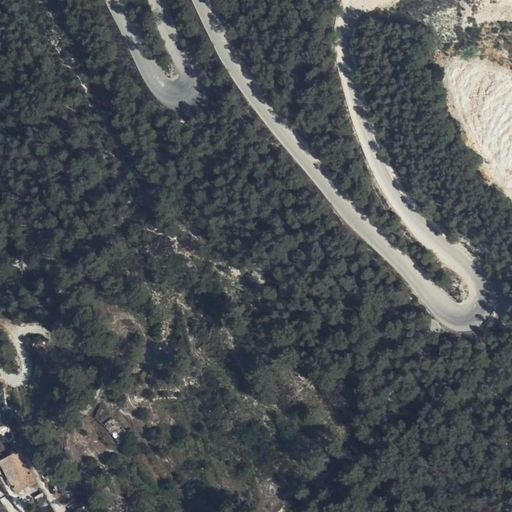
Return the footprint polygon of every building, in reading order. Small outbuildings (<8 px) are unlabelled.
[(62,391),(70,394),(74,389),(68,381),(67,382),(61,376),(52,389),(60,390),(62,391)] [(57,418),(72,418),(67,400),(70,394),(62,391),(60,390),(57,396),(57,418)] [(0,428),(9,423),(5,409),(4,401),(0,401),(0,428)] [(95,417),(110,430),(117,422),(110,415),(101,405),(95,417)] [(113,432),(120,443),(131,436),(117,422),(110,430),(113,432)] [(9,423),(0,428),(0,434),(2,437),(11,430),(9,423)] [(11,430),(2,437),(10,443),(15,437),(11,430)] [(20,450),(4,458),(22,482),(26,480),(28,484),(36,480),(20,450)] [(22,482),(4,458),(0,460),(0,461),(16,491),(22,488),(20,483),(22,482)] [(71,510),(77,505),(72,499),(66,504),(71,510)]
